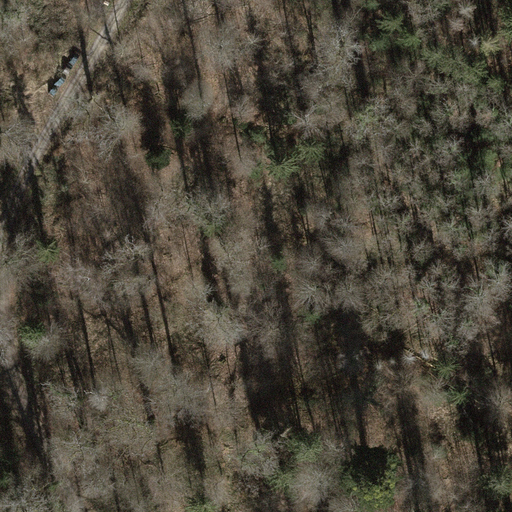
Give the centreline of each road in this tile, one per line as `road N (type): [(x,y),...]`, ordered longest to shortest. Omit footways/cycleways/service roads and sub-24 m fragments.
road 1 (track): [(0,292),(11,210),(124,0)]
road 2 (track): [(87,511),(29,414),(0,310)]
